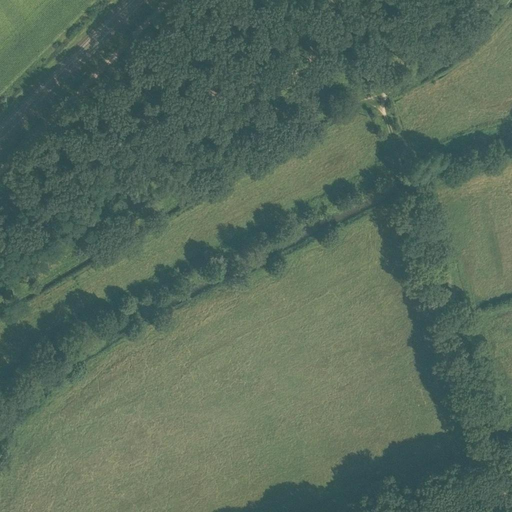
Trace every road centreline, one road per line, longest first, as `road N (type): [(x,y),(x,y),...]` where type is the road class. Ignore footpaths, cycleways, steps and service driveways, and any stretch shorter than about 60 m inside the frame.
road 1 (track): [(375,98),(282,137),(0,303)]
road 2 (track): [(375,98),(511,475)]
road 3 (unclassified): [(173,0),(0,172)]
road 4 (track): [(509,0),(439,65),(375,98)]
